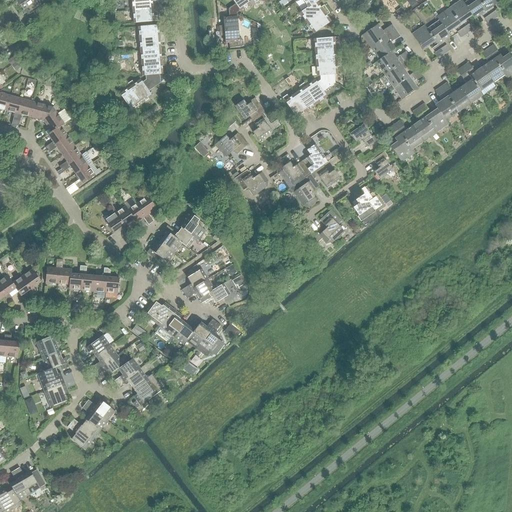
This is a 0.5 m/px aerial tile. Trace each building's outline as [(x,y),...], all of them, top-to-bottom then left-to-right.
[(37,0),(36,0),(15,0),(23,11),(26,9),(29,14),(43,5),(39,0),(37,0)] [(130,0),(132,11),(149,10),(148,3),(156,2),(155,0),(130,0)] [(236,13),(249,4),(250,4),(246,0),(231,0),(235,4),(227,9),(236,13)] [(460,0),(448,9),(462,28),(468,24),(465,20),(471,16),(463,3),(460,0)] [(487,24),(493,20),(478,0),(467,0),(463,3),(471,16),(474,19),(480,15),(487,24)] [(497,0),(478,0),(493,20),(498,16),(492,7),(499,2),(497,0)] [(317,9),(313,4),(313,3),(307,8),(307,7),(299,13),(306,23),(326,9),(323,5),(317,9)] [(219,31),(238,30),(236,13),(227,9),(228,18),(222,18),(223,26),(218,26),(219,31)] [(329,13),(326,9),(306,23),(313,34),(327,24),(323,18),(329,13)] [(453,28),(456,32),(462,28),(448,9),(436,17),(438,21),(447,33),(453,28)] [(150,16),(149,10),(132,11),(133,24),(157,21),(157,16),(150,16)] [(3,25),(8,32),(13,29),(9,21),(3,25)] [(438,21),(426,29),(434,41),(440,49),(445,45),(443,41),(449,36),(447,33),(438,21)] [(468,24),(462,28),(466,34),(471,30),(468,24)] [(138,40),(139,52),(157,50),(161,50),(160,43),(163,43),(163,33),(159,33),(159,25),(155,26),(137,27),(138,40)] [(370,48),(389,34),(385,29),(381,31),(377,25),(361,36),(370,48)] [(391,25),(385,29),(389,34),(395,31),(391,25)] [(426,29),(424,26),(411,34),(422,50),(429,45),(431,49),(434,53),(440,49),(434,41),(426,29)] [(259,28),(251,29),(252,45),(260,44),(259,28)] [(462,28),(456,32),(460,38),(466,34),(462,28)] [(238,30),(219,31),(219,36),(224,36),(224,43),(228,43),(239,42),(238,30)] [(395,31),(389,34),(394,40),(399,36),(395,31)] [(370,48),(378,60),(391,52),(394,50),(390,43),(394,40),(389,34),(370,48)] [(331,43),(338,43),(337,37),(313,39),(314,52),(331,50),(331,43)] [(445,45),(440,49),(443,54),(449,50),(445,45)] [(492,46),(487,50),(490,55),(496,51),(492,46)] [(440,49),(434,53),(438,58),(443,54),(440,49)] [(161,50),(157,50),(139,52),(140,64),(142,76),(145,76),(145,80),(156,85),(160,83),(159,75),(163,74),(162,67),(165,66),(165,62),(165,57),(161,57),(161,50)] [(332,57),(331,50),(314,52),(315,64),(340,62),(339,57),(332,57)] [(487,50),(481,54),(485,59),(490,55),(487,50)] [(501,58),(496,51),(490,55),(504,75),(506,78),(511,74),(511,59),(508,54),(501,58)] [(383,75),(403,61),(399,56),(395,58),(391,52),(378,60),(375,63),(383,75)] [(405,52),(399,56),(403,61),(409,58),(405,52)] [(492,83),(504,75),(490,55),(485,59),(487,63),(481,68),(492,83)] [(14,56),(7,61),(11,66),(17,61),(14,56)] [(409,58),(403,61),(407,67),(413,63),(412,63),(409,58)] [(17,61),(11,66),(15,72),(22,68),(17,61)] [(403,70),(407,67),(403,61),(383,75),(392,87),(408,76),(403,70)] [(340,67),(340,62),(315,64),(316,76),(319,76),(320,80),(334,83),(333,67),(340,67)] [(480,92),(492,83),(481,68),(474,72),(468,63),(462,67),(466,72),(471,80),(480,92)] [(457,71),(456,71),(460,76),(466,72),(462,67),(457,71)] [(417,70),(412,74),(416,80),(421,76),(417,70)] [(465,84),(459,88),(470,104),(482,95),(480,92),(471,80),(466,72),(460,76),(463,80),(465,84)] [(412,74),(408,76),(392,87),(401,100),(417,89),(412,82),(416,80),(412,74)] [(131,81),(127,84),(141,104),(151,97),(148,91),(156,85),(145,80),(135,87),(131,81)] [(302,84),(316,104),(326,97),(322,92),(334,83),(320,80),(310,87),(306,81),(302,84)] [(457,112),(470,104),(459,88),(452,93),(446,83),(440,87),(444,93),(457,112)] [(131,111),(141,104),(127,84),(123,87),(127,92),(121,97),(123,101),(118,104),(125,115),(131,111)] [(306,111),(316,104),(302,84),(298,87),(302,93),(296,97),(306,111)] [(440,87),(434,92),(438,97),(444,93),(440,87)] [(338,102),(349,98),(346,90),(335,95),(338,102)] [(0,109),(6,111),(10,96),(0,93),(0,109)] [(445,121),(457,112),(444,93),(438,97),(441,101),(434,106),(436,109),(437,109),(445,121)] [(296,118),(306,111),(296,97),(290,101),(286,95),(281,98),(296,118)] [(21,99),(10,96),(6,111),(14,113),(11,125),(14,126),(21,99)] [(32,102),(21,99),(14,126),(18,127),(21,115),(29,117),(32,102)] [(251,120),(262,113),(264,112),(262,110),(255,99),(246,105),(243,100),(234,106),(244,120),(248,116),(251,120)] [(52,107),(32,102),(29,117),(42,121),(52,107)] [(423,104),(418,108),(422,114),(427,110),(424,105),(423,104)] [(42,121),(50,132),(51,133),(60,126),(60,127),(64,124),(52,107),(42,121)] [(418,121),(412,126),(423,142),(435,133),(422,114),(418,108),(412,112),(418,121)] [(430,114),(427,110),(422,114),(435,133),(448,124),(445,121),(437,109),(436,109),(430,114)] [(262,113),(251,120),(257,129),(252,132),(258,141),(271,131),(263,119),(265,118),(262,113)] [(226,114),(219,121),(226,128),(233,121),(226,114)] [(411,150),(423,142),(412,126),(405,131),(399,121),(393,125),(397,131),(411,150)] [(366,148),(377,140),(373,135),(371,137),(363,125),(349,134),(355,143),(360,139),(366,148)] [(393,125),(387,129),(391,135),(397,131),(393,125)] [(45,147),(47,150),(67,136),(60,127),(60,126),(51,133),(50,132),(47,135),(52,142),(45,147)] [(413,154),(411,150),(397,131),(391,135),(396,142),(389,147),(400,163),(413,154)] [(236,155),(247,145),(237,133),(229,140),(222,132),(218,136),(219,136),(214,139),(214,145),(217,148),(225,157),(232,151),(236,155)] [(56,148),(61,155),(74,146),(67,136),(47,150),(49,153),(56,148)] [(99,143),(92,148),(95,153),(103,148),(99,143)] [(310,156),(301,162),(308,172),(310,174),(312,173),(322,165),(327,162),(314,145),(306,150),(310,156)] [(80,156),(74,146),(61,155),(66,162),(59,167),(61,170),(80,156)] [(337,148),(330,153),(333,158),(340,153),(337,148)] [(379,180),(392,171),(384,159),(386,157),(383,153),(372,160),(378,168),(373,172),(379,180)] [(106,164),(111,160),(107,155),(102,158),(106,164)] [(69,167),(74,175),(87,166),(80,156),(61,170),(62,172),(69,167)] [(304,175),(308,172),(301,162),(293,167),(289,162),(281,168),(290,181),(302,173),(304,175)] [(328,174),(322,165),(312,173),(315,177),(317,176),(326,188),(339,179),(333,170),(328,174)] [(87,166),(74,175),(79,182),(74,185),(77,188),(94,176),(87,166)] [(234,179),(242,191),(247,188),(252,196),(266,187),(267,181),(261,173),(252,179),(246,170),(234,179)] [(319,187),(310,174),(298,183),(301,187),(297,189),(293,192),(302,206),(308,207),(316,201),(310,193),(319,187)] [(293,192),(297,189),(295,185),(288,190),(290,193),(292,192),(293,192)] [(358,216),(359,215),(363,220),(374,212),(374,210),(381,206),(375,198),(372,200),(364,187),(359,191),(362,195),(354,201),(355,202),(352,204),(354,207),(352,208),(358,216)] [(136,204),(150,223),(153,222),(148,215),(155,209),(147,196),(136,204)] [(136,204),(127,210),(126,210),(133,220),(132,220),(135,224),(142,218),(147,225),(150,223),(136,204)] [(264,218),(255,205),(249,209),(258,222),(264,218)] [(114,214),(128,234),(131,232),(126,225),(132,220),(133,220),(126,210),(127,210),(124,206),(114,214)] [(326,228),(319,235),(317,233),(313,237),(318,242),(322,238),(325,243),(331,243),(334,240),(343,232),(337,224),(340,221),(330,210),(319,220),(326,228)] [(185,222),(181,228),(194,238),(201,228),(196,224),(198,220),(187,212),(181,220),(185,222)] [(125,235),(128,234),(114,214),(104,221),(113,234),(120,228),(125,235)] [(187,248),(194,238),(181,228),(176,234),(166,226),(163,230),(180,243),(187,248)] [(173,252),(180,243),(163,230),(160,234),(164,237),(160,242),(173,252)] [(166,262),(173,252),(160,242),(156,248),(152,245),(146,253),(151,257),(154,254),(166,262)] [(57,284),(59,260),(56,260),(55,268),(46,267),(44,283),(57,284)] [(62,260),(59,260),(57,284),(68,285),(69,285),(70,274),(71,270),(62,269),(62,260)] [(232,265),(225,269),(229,277),(236,273),(232,265)] [(78,275),(70,274),(69,285),(68,285),(68,289),(80,291),(83,266),(79,266),(78,275)] [(86,267),(83,266),(80,291),(92,292),(94,276),(85,275),(86,267)] [(102,277),(94,276),(92,292),(104,293),(106,269),(103,268),(102,277)] [(32,269),(21,277),(34,294),(36,292),(33,287),(41,282),(32,269)] [(110,271),(106,269),(104,293),(117,294),(118,278),(109,278),(110,271)] [(183,294),(207,280),(200,269),(189,276),(186,278),(190,284),(181,290),(183,294)] [(183,274),(186,278),(189,276),(193,274),(190,270),(183,274)] [(231,281),(235,288),(237,287),(239,290),(245,286),(244,286),(246,285),(240,275),(231,281)] [(7,276),(0,280),(0,287),(9,301),(12,299),(8,294),(15,289),(11,283),(12,283),(7,276)] [(21,277),(12,283),(11,283),(15,289),(20,296),(27,291),(31,296),(34,294),(21,277)] [(195,293),(199,299),(213,290),(207,280),(183,294),(186,298),(195,293)] [(213,290),(199,299),(201,303),(210,297),(214,304),(229,295),(222,284),(213,290)] [(9,301),(0,287),(0,299),(3,298),(6,303),(9,301)] [(155,302),(145,316),(159,327),(172,310),(164,303),(161,307),(155,302)] [(159,327),(174,338),(184,324),(178,320),(181,316),(172,310),(159,327)] [(205,328),(199,324),(189,337),(187,341),(196,348),(215,322),(211,319),(205,328)] [(189,328),(184,324),(174,338),(183,345),(187,341),(189,337),(199,324),(195,321),(189,328)] [(215,343),(219,338),(213,334),(219,325),(215,322),(196,348),(206,355),(209,351),(214,356),(221,347),(215,343)] [(230,324),(223,332),(234,341),(240,332),(230,324)] [(106,325),(100,330),(103,334),(109,329),(106,325)] [(141,338),(146,332),(135,325),(131,331),(141,338)] [(42,359),(58,353),(55,347),(60,345),(55,335),(36,342),(42,359)] [(5,357),(18,358),(19,343),(10,342),(10,336),(7,336),(5,357)] [(95,356),(109,346),(102,336),(90,344),(88,341),(81,345),(87,353),(91,350),(95,356)] [(146,348),(142,343),(136,347),(139,352),(146,348)] [(91,368),(94,372),(116,356),(109,346),(95,356),(99,362),(91,368)] [(42,359),(47,370),(47,371),(53,368),(60,366),(62,370),(68,367),(65,358),(60,360),(58,353),(42,359)] [(123,366),(123,365),(116,356),(94,372),(96,376),(105,370),(109,376),(118,369),(123,366)] [(113,381),(116,385),(139,369),(131,359),(123,365),(123,366),(118,369),(122,375),(113,381)] [(180,370),(192,379),(198,371),(186,362),(180,370)] [(47,371),(47,370),(37,374),(44,391),(64,383),(59,373),(55,375),(53,368),(47,371)] [(128,383),(132,389),(146,379),(139,369),(116,385),(119,389),(128,383)] [(151,375),(146,379),(132,389),(136,394),(132,397),(139,406),(148,399),(162,390),(158,385),(151,375)] [(64,383),(44,391),(50,408),(66,402),(63,395),(68,393),(64,383)] [(24,401),(30,416),(37,413),(32,398),(24,401)] [(87,400),(84,404),(106,421),(113,411),(100,401),(96,407),(87,400)] [(99,430),(106,421),(84,404),(81,408),(90,415),(85,420),(99,430)] [(73,419),(70,423),(91,440),(99,430),(85,420),(81,426),(73,419)] [(70,439),(84,450),(91,440),(70,423),(67,427),(75,434),(70,439)] [(19,468),(15,470),(28,494),(39,488),(45,484),(36,470),(30,473),(24,477),(19,468)] [(9,486),(12,490),(18,500),(28,494),(15,470),(10,473),(16,482),(9,486)] [(6,511),(21,504),(18,500),(12,490),(6,493),(3,489),(0,491),(0,504),(4,511),(6,511)]
